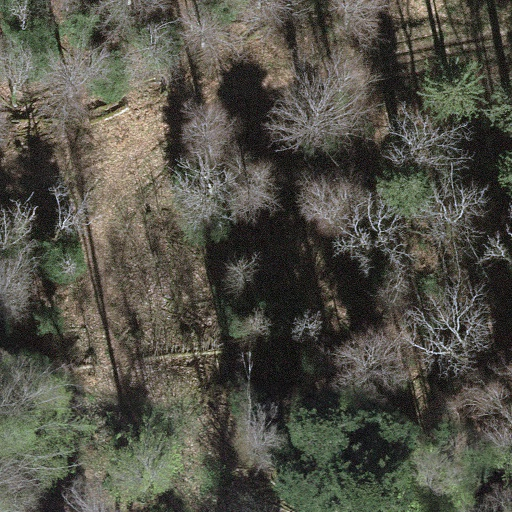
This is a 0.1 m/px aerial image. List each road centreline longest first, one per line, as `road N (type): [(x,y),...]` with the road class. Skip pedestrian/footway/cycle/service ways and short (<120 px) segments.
road 1 (track): [(104,186),(211,133),(365,86),(511,63)]
road 2 (track): [(211,511),(132,409),(111,306),(104,186)]
